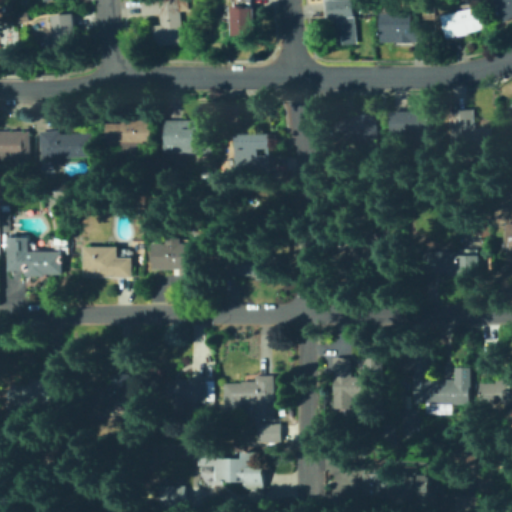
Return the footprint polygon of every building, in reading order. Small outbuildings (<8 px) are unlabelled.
[(182,11),(186,44),(153,47),(151,26),(162,24),(161,14),(144,16),(142,0),(190,0),(191,10),(182,11)] [(256,7),(257,36),(234,37),(234,7),(234,0),(252,0),(252,7),(256,7)] [(354,0),(358,43),(335,45),(332,18),(326,18),(325,2),(330,1),(330,0),(354,0)] [(511,17),(505,22),(492,0),(511,0),(511,17)] [(471,34),(448,39),(447,36),(440,38),(435,16),(481,6),(486,29),(470,32),(471,34)] [(31,21),(21,22),(20,13),(30,12),(31,21)] [(78,50),(56,52),(53,16),(75,13),(78,50)] [(414,14),(414,23),(429,23),(429,42),(381,42),(381,25),(378,25),(378,18),(381,18),(381,14),(414,14)] [(475,110),(477,129),(493,128),(494,150),(454,153),(451,111),(475,110)] [(434,112),(434,135),(393,134),(393,112),(434,112)] [(381,139),(336,142),(335,119),(356,118),(356,116),(379,114),(381,139)] [(153,119),(153,146),(143,147),(143,154),(129,154),(129,149),(123,150),(124,146),(108,146),(107,123),(123,123),(124,120),(153,119)] [(214,120),(214,154),(167,154),(167,120),(214,120)] [(62,130),(62,135),(93,132),(95,156),(63,158),(64,165),(53,166),(52,159),(44,160),(42,131),(62,130)] [(0,131),(31,131),(31,159),(0,159),(0,131)] [(272,134),(273,171),(238,172),(237,135),(272,134)] [(1,201),(1,190),(9,190),(10,201),(1,201)] [(65,252),(65,274),(47,274),(47,276),(27,276),(27,271),(10,271),(10,237),(32,237),(32,252),(65,252)] [(184,238),(184,244),(202,243),(202,276),(183,277),(183,269),(156,269),(155,244),(170,244),(170,238),(184,238)] [(134,258),(135,277),(115,278),(115,277),(87,277),(86,247),(120,246),(120,258),(134,258)] [(404,247),(404,265),(351,264),(351,246),(404,247)] [(478,248),(478,255),(479,255),(479,274),(464,274),(464,276),(423,278),(422,252),(463,250),(463,255),(465,255),(465,248),(478,248)] [(282,257),(282,280),(260,280),(260,275),(227,276),(227,256),(260,255),(260,258),(282,257)] [(473,382),(472,403),(455,403),(455,414),(427,414),(428,403),(415,403),(415,352),(434,352),(434,380),(462,380),(462,382),(473,382)] [(497,356),(497,372),(482,372),(482,357),(497,356)] [(385,358),(385,396),(354,397),(354,407),(338,407),(338,360),(354,360),(354,376),(363,376),(363,358),(385,358)] [(133,374),(133,406),(92,406),(91,384),(113,384),(113,374),(133,374)] [(278,375),(280,420),(261,421),(260,404),(247,405),(247,411),(229,412),(229,383),(246,383),(246,381),(260,381),(259,376),(278,375)] [(65,378),(66,407),(62,407),(62,413),(48,413),(48,406),(19,407),(18,384),(33,383),(33,379),(65,378)] [(511,412),(506,413),(506,402),(481,402),(481,383),(495,383),(495,380),(503,380),(503,378),(511,378),(511,412)] [(218,379),(218,402),(188,402),(188,416),(171,416),(171,403),(159,402),(159,380),(193,379),(218,379)] [(426,432),(426,443),(404,443),(403,410),(420,410),(420,432),(426,432)] [(262,443),(262,425),(285,425),(285,443),(262,443)] [(397,425),(397,443),(382,443),(382,425),(397,425)] [(228,458),(248,458),(248,452),(261,452),(261,466),(270,466),(270,489),(247,489),(247,482),(225,482),(224,466),(203,466),(203,452),(227,451),(228,458)] [(421,467),(421,476),(431,476),(431,487),(436,487),(436,510),(413,510),(413,499),(388,499),(388,494),(366,493),(367,473),(387,473),(388,466),(421,467)] [(192,508),(168,509),(166,486),(191,485),(192,508)]
